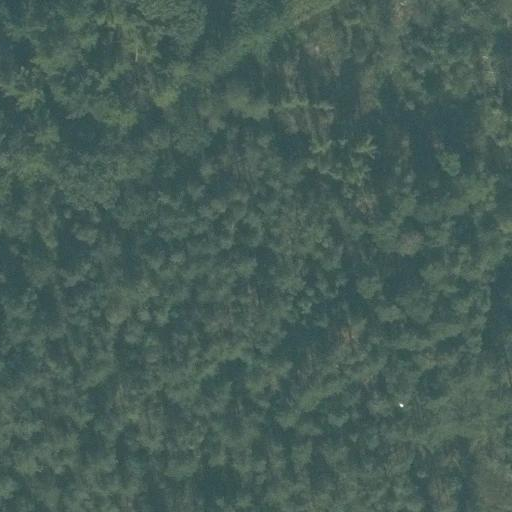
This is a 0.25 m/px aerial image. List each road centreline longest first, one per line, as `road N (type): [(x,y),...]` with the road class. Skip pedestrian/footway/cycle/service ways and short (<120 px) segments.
road 1 (track): [(474,511),(250,61)]
road 2 (track): [(250,61),(0,192)]
road 3 (track): [(358,0),(250,61)]
